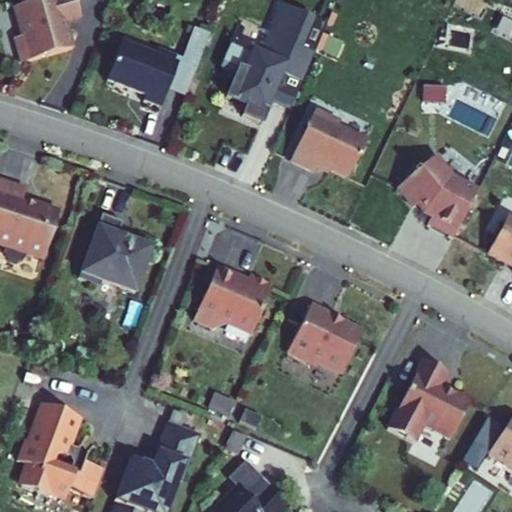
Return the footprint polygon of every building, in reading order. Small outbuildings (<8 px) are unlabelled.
[(78,0),(15,0),(23,29),(16,31),(23,56),(74,42),(66,15),(81,10),(78,0)] [(186,42),(202,48),(211,27),(194,21),(186,42)] [(314,47),(272,29),(263,50),(253,46),(246,65),(238,62),(226,91),(246,100),(242,110),(262,119),(267,107),(264,105),(271,90),(266,88),(270,78),(276,80),(282,68),(287,70),(293,55),(308,61),(314,47)] [(155,49),(122,35),(106,75),(145,90),(143,95),(160,101),(168,83),(178,57),(174,56),(177,49),(158,42),(155,49)] [(202,48),(186,42),(183,51),(177,49),(174,56),(178,57),(168,83),(186,90),(202,48)] [(308,61),(293,55),(287,70),(282,68),(276,80),(274,85),(295,94),(308,61)] [(339,116),(314,104),(290,154),(315,166),(319,158),(349,172),(367,134),(338,120),(339,116)] [(426,220),(452,234),(477,185),(451,172),(435,152),(395,184),(412,204),(416,200),(423,208),(430,212),(426,220)] [(25,182),(0,173),(0,239),(4,240),(3,245),(6,253),(17,256),(24,253),(26,248),(42,253),(59,205),(22,192),(25,182)] [(122,216),(102,209),(78,272),(94,278),(101,275),(134,288),(151,242),(127,233),(126,236),(117,233),(119,229),(117,229),(122,216)] [(511,212),(506,214),(487,248),(506,258),(508,257),(511,259),(511,212)] [(239,269),(219,260),(194,313),(215,323),(228,318),(251,329),(274,280),(252,269),(248,277),(238,273),(239,269)] [(339,366),(361,325),(342,316),(340,317),(328,311),(330,308),(310,297),(284,347),(306,358),(317,355),(339,366)] [(445,367),(421,354),(385,423),(412,436),(421,419),(444,431),(452,428),(469,396),(438,380),(445,367)] [(25,463),(17,484),(44,494),(46,490),(62,496),(65,487),(90,497),(101,469),(80,461),(83,454),(79,452),(76,446),(73,447),(65,444),(74,420),(71,414),(40,402),(26,439),(22,438),(14,458),(25,463)] [(511,410),(487,449),(511,464),(511,410)] [(139,456),(128,452),(112,495),(118,497),(112,511),(142,511),(143,511),(162,511),(177,473),(181,475),(198,428),(166,416),(149,461),(138,457),(139,456)] [(261,471),(243,453),(226,471),(237,481),(244,489),(261,471)] [(287,496),(261,471),(244,489),(237,481),(213,505),(210,511),(261,511),(263,510),(265,511),(271,511),(273,511),(276,511),(280,507),(280,503),(287,496)]
